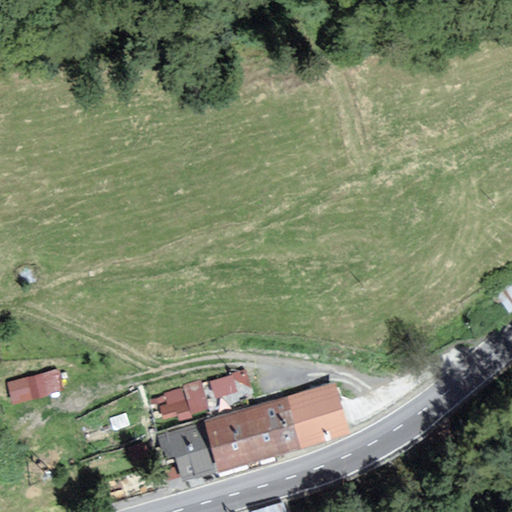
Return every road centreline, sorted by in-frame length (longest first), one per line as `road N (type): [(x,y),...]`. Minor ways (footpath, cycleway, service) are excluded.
road 1 (primary): [(511,348),(368,445),(179,511)]
road 2 (track): [(403,425),(350,380),(256,359),(131,381)]
